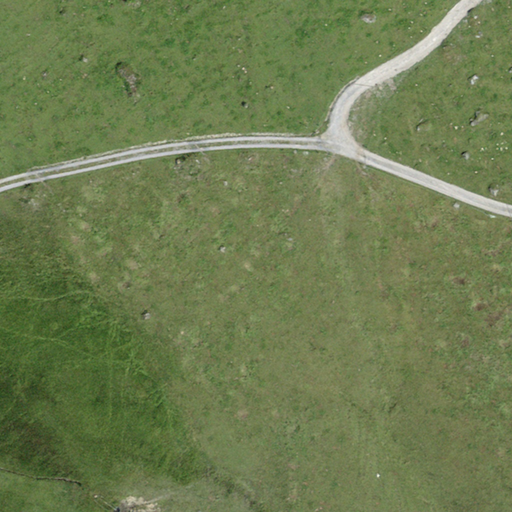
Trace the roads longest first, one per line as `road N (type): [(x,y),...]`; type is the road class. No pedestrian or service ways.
road 1 (track): [(342,149),(269,141),(153,151),(0,185)]
road 2 (track): [(342,149),(337,121),(354,88),(430,40),(469,0)]
road 3 (track): [(511,213),(342,149)]
